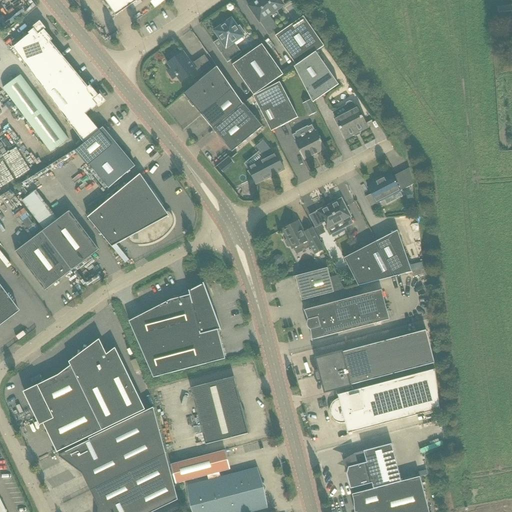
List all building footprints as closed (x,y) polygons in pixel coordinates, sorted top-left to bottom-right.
[(22,0),(6,0),(22,18),(31,10),(22,0)] [(105,0),(116,16),(138,0),(105,0)] [(254,14),(264,28),(271,24),(267,18),(285,6),(283,2),(284,0),(283,0),(257,0),(249,6),(254,14)] [(276,36),(297,66),(315,52),(324,46),(304,16),(276,36)] [(227,63),(235,57),(241,53),(235,44),(245,36),(244,34),(245,33),(240,26),(238,27),(231,18),(213,31),(223,45),(217,49),(227,63)] [(42,87),(69,64),(51,42),(53,40),(44,30),(41,27),(38,26),(34,29),(29,33),(30,34),(14,48),(42,87)] [(233,65),(254,95),(283,75),(262,44),(233,65)] [(181,82),(191,75),(193,79),(207,69),(200,59),(192,65),(183,52),(168,63),(181,82)] [(313,102),(339,85),(315,52),(297,66),(295,67),(313,102)] [(88,87),(69,64),(42,87),(84,143),(99,130),(86,114),(91,109),(92,110),(98,106),(101,103),(101,99),(99,96),(90,86),(88,87)] [(202,115),(232,90),(215,68),(184,94),(202,115)] [(69,139),(21,75),(3,88),(51,152),(69,139)] [(280,82),(253,96),(271,131),(298,118),(280,82)] [(232,90),(202,115),(214,131),(245,105),(232,90)] [(316,113),(310,100),(305,103),(311,115),(316,113)] [(346,108),(348,111),(335,118),(345,138),(367,127),(357,107),(356,107),(354,104),(352,102),(350,102),(347,103),(346,105),(346,108)] [(263,127),(245,105),(214,131),(232,152),(263,127)] [(100,130),(92,137),(75,151),(88,166),(90,165),(109,188),(135,166),(115,143),(112,145),(100,130)] [(315,131),(295,142),(304,160),(312,156),(318,153),(317,153),(325,149),(316,131),(315,131)] [(275,154),(274,154),(263,140),(255,147),(264,157),(256,164),(248,168),(249,170),(248,172),(253,178),(256,184),(284,170),(276,153),(275,154)] [(223,162),(218,166),(223,172),(228,168),(223,162)] [(378,180),(367,186),(372,195),(376,203),(384,199),(385,200),(386,201),(387,201),(388,201),(389,201),(390,201),(391,201),(391,200),(392,200),(392,199),(392,198),(392,197),(392,196),(392,195),(390,192),(396,188),(398,192),(400,191),(414,184),(409,168),(393,177),(391,173),(382,178),(382,177),(377,179),(378,180)] [(173,221),(174,219),(173,218),(173,217),(172,216),(172,215),(171,214),(170,213),(169,212),(168,211),(167,211),(162,209),(161,207),(162,206),(140,174),(88,218),(112,247),(126,239),(125,237),(127,236),(128,237),(128,239),(129,240),(130,241),(130,242),(131,242),(133,243),(134,244),(135,244),(137,244),(139,245),(142,245),(144,245),(146,244),(148,244),(150,243),(153,243),(155,242),(157,241),(159,240),(160,239),(162,238),(164,237),(165,236),(166,234),(168,233),(169,231),(170,230),(171,228),(172,227),(172,225),(173,223),(173,221)] [(328,229),(330,234),(345,227),(352,223),(349,218),(351,217),(341,199),(332,204),(327,206),(327,207),(317,212),(323,223),(324,226),(325,226),(327,230),(328,229)] [(70,211),(43,231),(72,270),(75,268),(74,267),(85,260),(85,261),(91,256),(90,255),(98,249),(70,211)] [(304,232),(298,221),(282,230),(287,240),(285,241),(285,243),(287,247),(289,247),(291,246),(292,249),(308,241),(315,254),(324,249),(313,228),(304,232)] [(72,270),(43,231),(14,253),(44,290),(52,284),(53,285),(59,280),(58,280),(69,272),(69,273),(72,270)] [(377,242),(395,276),(412,272),(398,231),(377,242)] [(395,276),(377,242),(344,258),(358,285),(395,276)] [(122,252),(118,255),(125,263),(129,260),(122,252)] [(327,264),(294,273),(295,276),(301,301),(311,298),(334,292),(332,284),(327,264)] [(129,321),(154,378),(225,359),(218,330),(220,329),(221,330),(204,283),(203,283),(203,284),(190,291),(190,290),(189,290),(190,295),(171,300),(129,321)] [(18,311),(11,301),(0,286),(0,324),(1,324),(18,311)] [(382,290),(314,307),(305,310),(304,310),(305,313),(306,316),(307,319),(308,322),(310,328),(310,331),(311,334),(311,337),(312,340),(390,320),(382,290)] [(316,375),(316,377),(430,347),(426,330),(316,359),(320,371),(315,372),(315,374),(316,375)] [(29,394),(57,452),(145,410),(119,355),(109,360),(103,346),(99,349),(97,346),(58,375),(31,388),(33,393),(29,394)] [(325,392),(435,363),(430,347),(316,377),(316,378),(317,379),(318,381),(322,380),(325,392)] [(440,409),(436,372),(435,369),(338,395),(339,398),(338,399),(336,400),(335,400),(334,401),(333,402),(332,403),(331,404),(331,406),(330,407),(330,408),(330,410),(330,411),(330,412),(330,414),(330,415),(331,416),(332,418),(333,419),(334,420),(335,421),(336,421),(337,422),(338,423),(340,423),(341,423),(342,423),(344,423),(345,423),(348,433),(440,409)] [(206,445),(239,436),(248,433),(234,377),(191,388),(206,445)] [(152,511),(178,500),(153,407),(89,439),(90,439),(90,440),(59,455),(59,457),(61,456),(84,473),(82,473),(83,475),(84,474),(91,489),(90,490),(90,491),(92,490),(99,505),(98,506),(98,507),(100,506),(99,511),(152,511)] [(374,489),(401,481),(392,444),(352,454),(347,474),(351,489),(372,483),(374,489)] [(209,481),(187,486),(193,511),(250,511),(268,508),(257,468),(224,477),(220,478),(219,472),(225,471),(220,452),(171,465),(175,484),(180,483),(207,476),(209,481)] [(429,511),(420,477),(401,481),(374,489),(352,494),(356,511),(429,511)]
